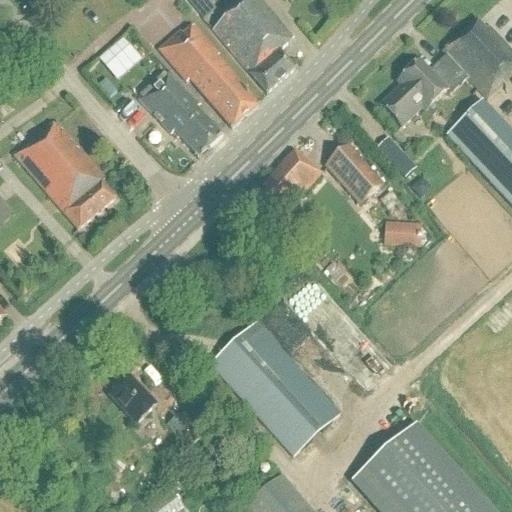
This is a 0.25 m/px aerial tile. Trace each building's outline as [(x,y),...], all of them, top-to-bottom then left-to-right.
[(215,15),(202,0),(189,0),(186,3),(204,24),(215,15)] [(266,99),(295,75),(279,56),(293,44),(256,0),(255,0),(213,35),(266,99)] [(420,66),(404,81),(436,119),(441,114),(434,107),(446,96),(450,99),(468,83),(488,105),(511,82),(511,55),(490,32),(487,35),(477,24),(443,55),(447,60),(430,76),(420,66)] [(230,133),(257,110),(215,62),(218,61),(193,32),(183,41),(180,37),(159,55),(186,86),(188,84),(230,133)] [(174,136),(199,164),(222,141),(195,114),(200,109),(168,76),(137,104),(169,140),(174,136)] [(11,107),(34,88),(27,80),(5,98),(11,107)] [(422,112),(425,115),(432,122),(436,119),(404,81),(398,86),(401,90),(380,109),(401,131),(422,112)] [(33,141),(50,118),(30,103),(13,125),(33,141)] [(447,140),(511,210),(511,138),(483,107),(450,136),(447,140)] [(15,161),(75,229),(79,233),(82,231),(114,202),(101,187),(105,182),(103,180),(97,173),(83,157),(58,129),(44,141),(41,137),(15,161)] [(348,151),(324,171),(359,212),(382,191),(348,151)] [(395,151),(383,162),(404,183),(415,173),(395,151)] [(260,193),(282,214),(297,198),(300,201),(321,179),(295,155),(260,193)] [(390,197),(379,206),(385,212),(393,222),(403,214),(394,204),(395,203),(390,197)] [(386,230),(385,249),(420,252),(421,233),(386,230)] [(340,269),(328,279),(343,295),(354,284),(340,269)] [(311,296),(287,315),(301,334),(326,315),(311,296)] [(290,463),(338,421),(255,328),(207,370),(290,463)] [(135,394),(127,384),(110,399),(122,413),(120,415),(133,429),(154,411),(138,392),(135,394)] [(167,430),(187,454),(203,439),(183,415),(167,430)] [(488,511),(416,430),(352,487),(373,511),(488,511)] [(233,468),(219,480),(228,491),(242,479),(233,468)] [(246,484),(232,496),(239,505),(253,492),(246,484)] [(246,511),(295,511),(275,488),(246,511)]
